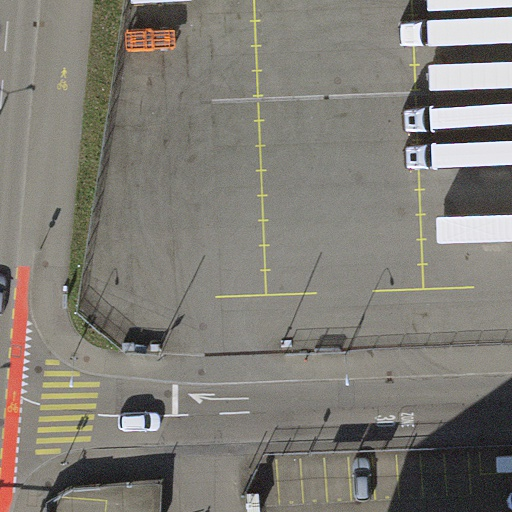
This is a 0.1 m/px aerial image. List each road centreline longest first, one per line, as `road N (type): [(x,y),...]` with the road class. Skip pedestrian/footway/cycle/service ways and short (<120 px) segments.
road 1 (residential): [(0,406),(198,417),(511,405)]
road 2 (secondary): [(0,129),(11,0)]
